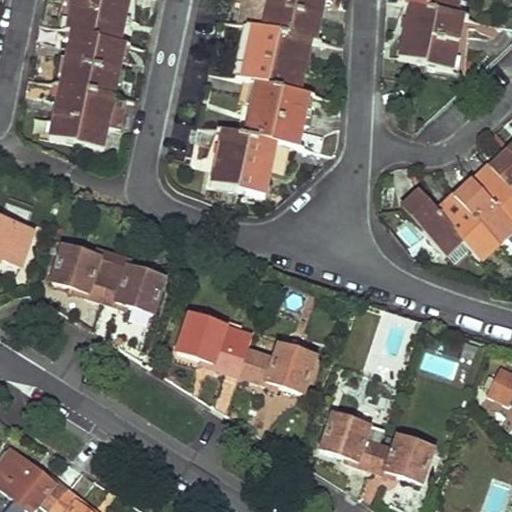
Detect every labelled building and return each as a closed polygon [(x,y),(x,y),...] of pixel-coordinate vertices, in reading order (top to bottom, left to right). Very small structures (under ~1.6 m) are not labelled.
[(64,0),(61,10),(71,12),(68,33),(72,34),(94,38),(101,0),(64,0)] [(101,0),(94,38),(99,39),(122,44),(129,7),(137,8),(136,0),(101,0)] [(269,0),(262,31),(279,35),(290,37),(297,0),(269,0)] [(297,0),(290,37),(313,42),(317,43),(326,0),(297,0)] [(400,0),(399,5),(426,11),(428,0),(400,0)] [(428,0),(426,11),(434,13),(454,17),(457,0),(428,0)] [(405,23),(397,60),(424,65),(434,13),(426,11),(399,5),(395,21),(405,23)] [(434,13),(424,65),(450,70),(455,50),(466,52),(465,33),(460,32),(463,19),(454,17),(434,13)] [(242,40),(236,58),(246,60),(241,82),(249,84),(268,88),(279,35),(262,31),(253,29),(250,42),(242,40)] [(72,34),(62,86),(88,92),(99,39),(94,38),(72,34)] [(279,35),(268,88),(282,91),(296,94),(304,55),(312,56),(313,42),(290,37),(279,35)] [(99,39),(88,92),(115,97),(127,45),(122,44),(99,39)] [(252,99),(244,138),(249,139),(271,143),(282,91),(268,88),(249,84),(245,98),(252,99)] [(62,86),(50,141),(76,146),(88,92),(62,86)] [(282,91),(271,143),(282,145),(299,148),(310,96),(296,94),(282,91)] [(88,92),(76,146),(103,151),(111,114),(119,116),(117,98),(115,97),(88,92)] [(219,147),(212,186),(238,191),(249,139),(244,138),(216,132),(211,144),(219,147)] [(249,139),(238,191),(265,196),(273,158),(281,160),(282,145),(271,143),(249,139)] [(511,143),(503,152),(511,161),(511,143)] [(511,196),(511,161),(503,152),(486,168),(511,196)] [(511,229),(511,196),(486,168),(484,167),(468,182),(511,229)] [(511,229),(468,182),(450,198),(498,250),(500,248),(509,259),(511,256),(511,229)] [(444,261),(462,244),(432,212),(414,193),(397,210),(444,261)] [(482,265),(498,250),(450,198),(449,197),(432,212),(462,244),(482,265)] [(0,261),(21,269),(32,234),(0,222),(0,261)] [(101,306),(109,280),(92,274),(96,263),(62,250),(51,284),(82,295),(82,299),(101,306)] [(109,280),(113,268),(96,263),(92,274),(109,280)] [(150,318),(162,284),(127,273),(122,284),(109,280),(101,306),(115,311),(117,307),(150,318)] [(238,380),(247,354),(222,343),(224,330),(189,318),(177,353),(210,365),(208,370),(238,380)] [(301,398),(313,362),(278,350),(274,363),(247,354),(238,380),(266,390),(269,386),(301,398)] [(422,352),(418,370),(453,378),(458,360),(422,352)] [(377,447),(381,436),(332,418),(322,451),(352,463),(352,468),(368,472),(377,447)] [(420,487),(431,454),(396,441),(391,452),(377,447),(368,472),(386,478),(388,475),(420,487)] [(0,487),(30,511),(49,511),(65,493),(42,475),(39,476),(10,454),(0,466),(0,487)] [(87,511),(65,493),(49,511),(87,511)]
